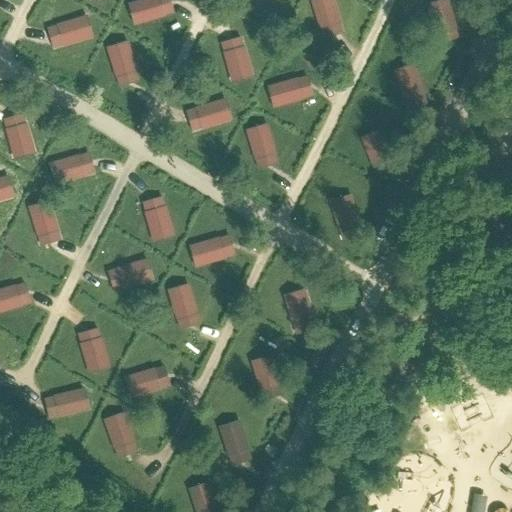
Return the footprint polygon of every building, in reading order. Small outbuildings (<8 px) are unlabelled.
[(150,0),(117,0),(123,16),(153,7),(150,0)] [(325,18),(318,0),(299,0),(309,24),(325,18)] [(438,32),(425,0),(420,0),(408,5),(421,38),(438,32)] [(62,10),(32,20),(39,41),(69,32),(62,10)] [(237,65),(224,32),(208,38),(221,72),(237,65)] [(118,66),(105,33),(89,39),(102,73),(118,66)] [(410,89),(397,56),(380,62),(394,95),(410,89)] [(283,66),(253,75),(259,97),(289,88),(283,66)] [(208,88),(178,98),(185,119),(215,110),(208,88)] [(410,105),(430,102),(428,93),(409,97),(410,105)] [(256,149),(243,116),(227,122),(240,156),(256,149)] [(373,150),(360,117),(343,123),(356,156),(373,150)] [(31,152),(18,118),(1,125),(15,158),(31,152)] [(82,155),(52,165),(59,186),(89,177),(82,155)] [(5,176),(0,177),(0,201),(11,198),(5,176)] [(355,219),(342,186),(326,192),(339,225),(355,219)] [(171,236),(158,203),(142,209),(155,242),(171,236)] [(58,238),(45,204),(29,210),(42,244),(58,238)] [(221,236),(191,245),(197,267),(227,258),(221,236)] [(140,260),(110,269),(117,291),(147,282),(140,260)] [(199,320),(186,286),(170,293),(183,326),(199,320)] [(313,319),(300,286),(284,292),(297,326),(313,319)] [(12,289),(0,292),(0,316),(19,311),(12,289)] [(93,354),(80,321),(63,327),(76,361),(93,354)] [(282,388),(269,354),(252,361),(265,394),(282,388)] [(153,369),(123,378),(130,400),(160,390),(153,369)] [(58,378),(28,387),(35,409),(65,399),(58,378)] [(118,437),(105,404),(89,410),(102,443),(118,437)] [(233,414),(213,421),(225,457),(245,451),(233,414)] [(204,473),(182,481),(193,511),(211,511),(218,510),(204,473)]
